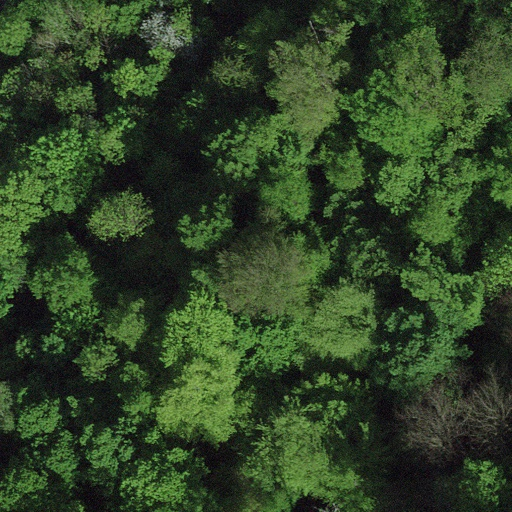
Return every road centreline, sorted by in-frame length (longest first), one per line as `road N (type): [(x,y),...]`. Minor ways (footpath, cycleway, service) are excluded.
road 1 (track): [(511,257),(96,511)]
road 2 (track): [(262,0),(81,253),(0,326)]
